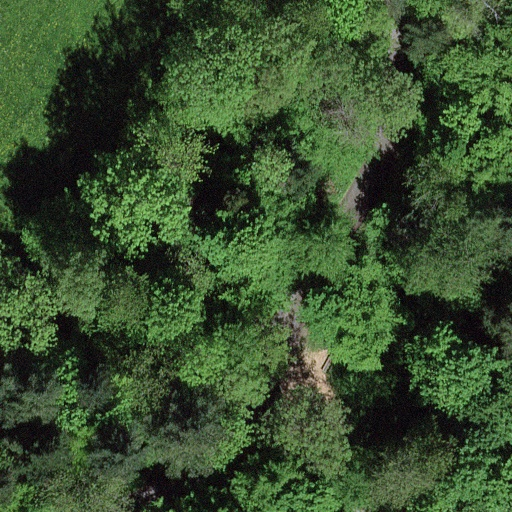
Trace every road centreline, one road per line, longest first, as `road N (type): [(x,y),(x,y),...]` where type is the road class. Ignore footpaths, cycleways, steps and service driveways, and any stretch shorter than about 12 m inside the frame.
road 1 (track): [(135,511),(207,462),(259,399),(265,335),(225,267),(145,261),(49,279),(0,313)]
road 2 (track): [(265,335),(285,296),(391,157),(409,98),(403,0)]
